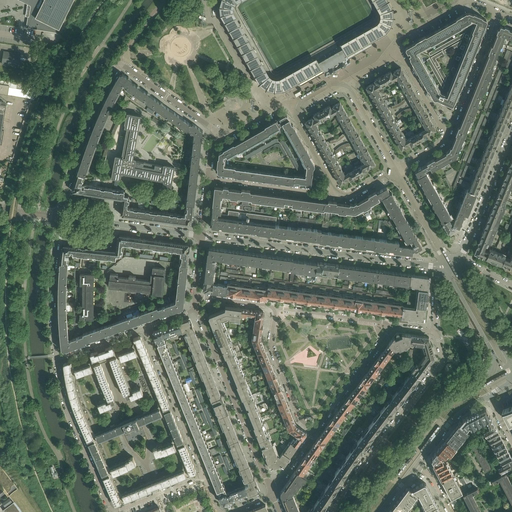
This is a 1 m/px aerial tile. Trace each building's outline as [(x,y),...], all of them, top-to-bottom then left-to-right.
[(18,0),(31,6),(30,9),(28,9),(27,13),(29,13),(29,16),(28,16),(26,28),(56,33),(58,29),(59,29),(73,0),(18,0)] [(231,5),(234,0),(221,0),(219,7),(221,15),(231,12),(231,5)] [(387,0),(374,0),(381,12),(392,9),(392,8),(387,0)] [(381,20),(378,25),(385,33),(391,25),(393,16),(392,9),(381,12),(381,20)] [(267,76),(243,33),(231,12),(221,15),(257,81),(260,84),(268,77),(267,76)] [(481,36),(487,22),(486,20),(482,18),(483,17),(478,15),(473,13),(473,14),(469,12),(467,13),(466,13),(456,19),(426,36),(415,42),(406,48),(405,50),(410,58),(409,59),(427,90),(428,90),(433,99),(435,100),(437,99),(451,106),(453,105),(459,91),(460,91),(482,36),(481,36)] [(378,25),(341,45),(343,49),(343,50),(320,63),(319,63),(317,59),(279,81),(284,90),(299,82),(300,83),(300,84),(300,85),(300,84),(300,85),(324,71),(325,73),(324,74),(325,75),(326,75),(330,73),(332,73),(335,72),(335,70),(336,70),(337,70),(340,68),(341,67),(343,68),(345,66),(346,64),(350,61),(350,60),(350,59),(349,59),(348,58),(371,45),(371,44),(371,43),(370,42),(385,33),(378,25)] [(511,30),(509,30),(509,29),(504,26),(503,27),(500,26),(499,28),(498,28),(495,35),(496,35),(494,40),(503,43),(504,40),(503,39),(505,36),(511,39),(511,30)] [(495,60),(500,47),(501,47),(503,43),(494,40),(493,45),(492,44),(487,55),(488,55),(488,56),(486,61),(494,65),(496,60),(495,60)] [(2,64),(18,66),(20,54),(4,51),(2,64)] [(494,65),(486,61),(480,76),(489,79),(490,80),(491,76),(490,75),(494,65)] [(500,67),(484,107),(487,108),(503,68),(500,67)] [(406,76),(401,68),(393,72),(394,73),(393,74),(395,78),(396,77),(398,80),(406,76)] [(376,84),(378,87),(378,88),(395,79),(395,78),(393,74),(391,71),(374,80),(376,84)] [(113,103),(115,99),(118,92),(123,84),(127,87),(127,89),(140,98),(141,98),(142,98),(146,92),(132,82),(132,81),(122,74),(121,75),(120,74),(118,76),(113,85),(109,93),(105,100),(103,106),(94,126),(91,134),(87,146),(83,157),(79,169),(77,174),(85,176),(86,173),(89,165),(94,148),(98,137),(103,126),(110,109),(113,103)] [(414,91),(406,76),(398,80),(407,96),(414,91)] [(486,86),(489,79),(480,76),(471,98),(480,101),(484,90),(485,91),(487,87),(486,86)] [(268,77),(260,84),(267,89),(276,91),(284,90),(279,81),(276,81),(272,80),(268,77)] [(34,91),(35,85),(0,79),(0,83),(9,85),(9,87),(34,91)] [(476,194),(504,126),(511,105),(511,82),(511,83),(468,191),(476,194)] [(0,83),(0,93),(8,95),(9,87),(9,85),(0,83)] [(374,85),(373,83),(366,87),(371,96),(379,92),(379,91),(378,92),(376,88),(378,87),(376,84),(374,85)] [(423,106),(414,91),(407,96),(415,111),(423,106)] [(160,102),(149,95),(146,92),(142,98),(141,98),(140,98),(157,110),(158,111),(163,103),(162,103),(160,101),(160,102)] [(387,107),(379,92),(371,96),(379,111),(387,107)] [(470,124),(477,109),(480,101),(471,98),(462,121),(470,124)] [(396,105),(394,105),(391,106),(392,109),(395,108),(397,107),(398,107),(399,107),(400,106),(402,104),(404,103),(406,101),(404,99),(402,101),(401,102),(399,103),(397,104),(396,105)] [(340,102),(332,106),(333,108),(332,109),(334,112),(335,112),(337,115),(345,111),(340,102)] [(186,121),(182,117),(163,104),(164,104),(163,103),(158,111),(180,126),(181,126),(182,127),(186,121)] [(330,105),(313,115),(315,118),(317,122),(318,123),(334,113),(334,112),(332,109),(330,105)] [(431,121),(423,106),(415,111),(424,126),(431,121)] [(396,122),(388,107),(387,107),(379,111),(388,126),(396,122)] [(399,114),(396,116),(398,118),(400,116),(401,115),(402,114),(404,113),(406,112),(407,112),(408,112),(411,111),(410,108),(408,109),(406,109),(404,110),(403,111),(401,112),(399,114)] [(353,126),(345,111),(337,115),(346,130),(353,126)] [(488,111),(482,126),(484,127),(490,113),(488,111)] [(482,112),(463,159),(466,161),(485,114),(482,112)] [(116,156),(113,173),(112,177),(119,179),(120,174),(123,175),(123,173),(161,180),(161,182),(164,183),(163,187),(170,188),(174,167),(167,166),(167,165),(164,165),(164,166),(135,161),(135,159),(133,159),(140,116),(134,115),(134,114),(131,114),(128,113),(127,117),(126,117),(125,124),(126,124),(125,127),(127,127),(122,157),(116,156)] [(310,156),(307,150),(293,124),(292,124),(287,116),(285,116),(279,119),(282,124),(285,129),(286,128),(303,160),(305,165),(306,167),(305,176),(294,175),(294,176),(293,183),(309,185),(311,184),(313,168),(314,167),(315,165),(310,156)] [(166,125),(154,117),(152,119),(164,128),(166,125)] [(313,119),(312,117),(305,122),(310,131),(317,126),(315,123),(317,122),(315,118),(313,119)] [(269,133),(274,130),(279,127),(279,126),(282,124),(279,119),(276,121),(275,120),(265,126),(265,127),(234,145),(233,144),(223,150),(223,151),(219,153),(218,158),(217,168),(217,172),(218,173),(234,175),(234,176),(293,184),(293,183),(294,176),(235,168),(235,167),(224,166),(224,159),(223,159),(224,157),(226,155),(227,157),(237,151),(238,152),(269,134),(269,133)] [(198,127),(192,123),(192,124),(186,121),(182,127),(181,126),(180,126),(187,131),(188,130),(192,133),(192,132),(193,133),(198,127)] [(431,121),(424,126),(425,129),(424,130),(426,133),(428,132),(428,134),(436,130),(431,121)] [(459,125),(459,126),(454,136),(456,137),(454,141),(462,145),(464,141),(463,141),(468,128),(469,128),(470,124),(462,121),(460,126),(459,125)] [(396,122),(388,126),(396,141),(402,138),(404,137),(396,122)] [(326,141),(317,126),(310,131),(318,146),(326,141)] [(353,126),(346,130),(354,145),(362,141),(353,126)] [(199,161),(201,143),(203,130),(198,127),(193,133),(192,132),(192,133),(194,134),(191,160),(199,161)] [(407,139),(409,143),(411,146),(428,137),(426,133),(424,130),(424,129),(407,139)] [(480,129),(474,144),(477,145),(483,130),(480,129)] [(334,140),(330,141),(331,143),(335,142),(336,142),(337,141),(338,141),(341,139),(342,138),(343,137),(345,136),(343,134),(341,135),(340,136),(339,137),(337,138),(336,139),(334,139),(334,140)] [(402,138),(396,141),(401,150),(409,145),(408,144),(409,143),(407,139),(405,140),(404,137),(402,138)] [(244,156),(245,159),(274,143),(275,143),(276,143),(277,142),(278,142),(278,139),(276,139),(275,139),(274,139),(273,140),(244,156)] [(300,169),(286,144),(285,142),(284,141),(283,141),(282,140),(281,139),(280,143),(281,143),(282,144),(283,145),(283,146),(284,146),(297,170),(298,171),(300,169)] [(326,141),(318,146),(327,161),(334,156),(326,141)] [(370,156),(362,141),(354,145),(362,160),(363,160),(370,156)] [(462,145),(454,141),(452,146),(451,147),(450,146),(449,149),(448,151),(445,153),(445,154),(441,156),(445,164),(449,162),(448,161),(456,157),(460,148),(461,149),(462,145)] [(338,148),(335,151),(337,153),(338,151),(340,150),(342,148),(345,147),(347,146),(349,146),(349,143),(346,144),(344,144),(341,146),(340,146),(339,147),(338,148)] [(265,153),(276,147),(277,146),(278,146),(279,147),(280,147),(280,148),(284,155),(286,154),(282,146),(281,145),(280,145),(279,144),(278,144),(277,144),(276,144),(275,144),(275,145),(264,151),(265,153)] [(473,147),(467,162),(470,163),(476,148),(473,147)] [(343,171),(334,156),(327,161),(335,175),(343,171)] [(370,156),(363,160),(365,163),(363,164),(365,168),(367,167),(368,168),(375,164),(370,156)] [(436,158),(433,159),(427,163),(430,168),(431,171),(441,165),(441,166),(445,164),(441,156),(436,159),(436,158)] [(503,205),(511,183),(511,159),(495,201),(503,205)] [(197,180),(199,161),(191,160),(189,179),(197,180)] [(418,169),(414,171),(418,177),(417,178),(426,173),(425,170),(430,168),(427,163),(426,163),(426,164),(421,168),(420,167),(418,168),(418,169)] [(346,173),(348,177),(350,181),(367,171),(365,168),(363,164),(346,173)] [(464,177),(468,168),(471,170),(472,167),(466,165),(462,176),(464,177)] [(460,169),(453,187),(455,187),(462,170),(460,169)] [(343,171),(335,175),(340,184),(348,180),(347,178),(348,177),(346,173),(345,174),(343,171)] [(435,188),(426,173),(417,178),(418,179),(417,179),(418,181),(419,181),(419,182),(424,189),(424,190),(424,191),(424,192),(425,192),(425,193),(426,193),(435,188)] [(77,174),(72,189),(73,190),(73,191),(83,193),(84,186),(83,186),(82,185),(82,184),(79,184),(79,182),(81,183),(82,182),(83,182),(85,176),(77,174)] [(194,205),(196,186),(197,180),(189,179),(186,204),(194,205)] [(107,197),(109,188),(85,184),(84,186),(83,193),(107,197)] [(234,199),(235,190),(230,189),(229,188),(222,187),(221,188),(219,188),(219,187),(217,187),(214,187),(212,206),(221,207),(221,206),(220,206),(221,199),(220,198),(220,196),(230,197),(230,198),(234,199)] [(397,204),(393,196),(393,195),(392,194),(391,193),(391,192),(390,193),(386,187),(382,189),(380,190),(377,192),(376,191),(375,192),(378,197),(381,196),(390,213),(399,207),(399,206),(399,205),(397,205),(398,204),(397,204)] [(124,196),(125,191),(109,188),(107,197),(123,199),(124,196)] [(443,203),(435,188),(426,193),(425,193),(426,193),(426,194),(426,195),(427,196),(428,196),(430,200),(432,204),(432,205),(432,206),(433,207),(434,207),(434,208),(443,203)] [(326,202),(313,200),(251,192),(251,191),(251,190),(241,189),(241,190),(240,190),(235,190),(234,199),(238,199),(238,198),(252,200),(251,201),(324,211),(324,209),(335,211),(336,202),(327,201),(326,202)] [(476,194),(468,191),(467,190),(458,212),(465,214),(468,216),(476,194)] [(380,200),(378,197),(375,192),(367,196),(368,197),(367,198),(358,203),(357,202),(356,203),(361,210),(363,209),(364,210),(371,206),(370,205),(380,200)] [(129,205),(130,196),(124,196),(123,199),(121,214),(122,214),(122,216),(129,216),(130,207),(127,207),(127,204),(129,205)] [(497,226),(505,205),(503,205),(495,201),(487,221),(497,226)] [(361,210),(356,203),(354,203),(352,204),(349,203),(349,204),(348,205),(338,203),(337,202),(336,202),(335,211),(338,211),(338,212),(346,214),(346,212),(355,214),(355,213),(361,210)] [(452,218),(443,203),(434,208),(434,209),(435,210),(436,211),(440,219),(441,219),(440,220),(441,222),(442,222),(442,223),(449,219),(452,218)] [(194,205),(186,204),(185,211),(186,211),(185,214),(193,215),(194,205)] [(221,214),(221,211),(221,207),(212,206),(210,226),(212,226),(211,227),(218,228),(220,214),(221,214)] [(146,209),(130,207),(129,216),(145,219),(146,209)] [(407,222),(408,221),(407,220),(406,220),(406,219),(401,211),(401,210),(400,208),(399,208),(400,208),(399,208),(399,207),(390,213),(403,235),(412,230),(410,226),(409,226),(410,224),(409,223),(408,223),(408,222),(407,222)] [(152,220),(154,210),(146,209),(145,219),(152,220)] [(160,221),(162,211),(154,210),(152,220),(160,221)] [(250,233),(253,214),(229,210),(228,215),(220,214),(218,228),(250,233)] [(178,214),(162,211),(160,221),(176,223),(178,214)] [(465,214),(458,212),(453,223),(457,224),(456,227),(459,228),(465,214)] [(326,243),(328,232),(328,229),(329,229),(330,226),(331,226),(331,221),(333,221),(334,217),(335,217),(336,214),(331,213),(330,221),(329,221),(323,220),(323,221),(322,224),(322,228),(321,230),(320,241),(320,242),(326,243)] [(182,214),(178,214),(176,223),(184,224),(185,216),(182,215),(182,214)] [(193,215),(185,214),(185,216),(184,224),(191,225),(191,223),(192,223),(193,215)] [(275,225),(276,221),(276,217),(253,214),(250,233),(274,236),(275,225)] [(452,225),(449,219),(442,223),(443,223),(442,224),(443,225),(444,225),(444,226),(448,233),(455,229),(454,228),(456,227),(457,224),(453,223),(452,225)] [(391,229),(385,220),(382,221),(388,231),(391,229)] [(490,243),(496,228),(497,226),(487,221),(480,239),(489,242),(490,243)] [(282,237),(283,226),(275,225),(274,236),(282,237)] [(289,238),(290,227),(283,226),(282,237),(289,238)] [(296,238),(297,228),(290,227),(289,238),(296,239),(296,238)] [(298,227),(297,228),(296,238),(304,239),(306,228),(298,227)] [(321,230),(313,229),(306,228),(304,239),(306,239),(310,240),(310,239),(320,241),(321,230)] [(414,234),(413,231),(412,230),(403,235),(407,242),(409,241),(416,237),(416,236),(415,235),(414,234)] [(343,234),(328,232),(326,243),(342,245),(343,234)] [(350,246),(351,235),(343,234),(342,245),(350,246)] [(125,245),(126,236),(120,235),(119,237),(118,237),(116,251),(116,255),(122,256),(123,250),(121,249),(122,245),(125,245)] [(390,251),(391,241),(351,235),(350,246),(390,251)] [(141,247),(142,238),(126,236),(125,245),(141,247)] [(416,237),(409,241),(413,247),(411,247),(410,251),(413,251),(414,250),(415,251),(422,248),(418,240),(418,239),(417,238),(416,238),(416,237)] [(150,239),(142,238),(141,247),(149,248),(150,239)] [(165,250),(166,242),(150,239),(149,248),(165,250)] [(489,242),(480,239),(477,247),(484,250),(485,246),(487,246),(489,242)] [(399,242),(391,241),(390,251),(412,254),(413,251),(410,251),(411,247),(398,245),(399,242)] [(189,253),(190,246),(188,246),(189,245),(166,242),(165,250),(177,252),(177,251),(181,252),(180,254),(183,255),(184,252),(189,253)] [(73,254),(73,247),(63,246),(63,247),(62,247),(60,257),(60,263),(68,264),(69,258),(65,257),(65,254),(70,255),(70,253),(73,254)] [(78,247),(73,247),(73,254),(73,255),(81,256),(81,255),(82,256),(83,248),(81,247),(80,247),(79,247),(78,247)] [(85,248),(84,248),(83,248),(82,256),(84,256),(83,257),(91,257),(92,249),(88,248),(87,248),(86,247),(85,248)] [(488,251),(484,250),(477,247),(474,254),(486,258),(488,251)] [(208,249),(206,260),(212,260),(212,258),(214,258),(215,248),(209,248),(209,249),(208,249)] [(223,249),(215,248),(214,258),(219,259),(220,260),(222,260),(223,249)] [(100,249),(92,249),(91,257),(99,258),(100,249)] [(116,255),(116,251),(100,249),(99,258),(115,260),(116,255)] [(246,264),(247,253),(223,249),(222,260),(232,262),(231,265),(234,266),(235,262),(246,264)] [(488,251),(486,258),(485,259),(493,262),(497,252),(489,249),(488,251)] [(188,265),(189,253),(184,252),(183,255),(180,254),(179,260),(180,260),(179,264),(180,264),(188,265)] [(505,255),(497,252),(493,262),(501,265),(502,265),(504,257),(505,255)] [(261,266),(263,255),(247,253),(246,264),(261,266)] [(285,269),(287,258),(263,255),(261,266),(285,269)] [(511,261),(510,260),(504,257),(502,265),(511,268),(511,261)] [(315,274),(315,273),(317,263),(307,262),(307,261),(303,261),(293,260),(293,259),(287,258),(285,269),(292,270),(292,271),(315,274)] [(206,260),(205,274),(213,275),(214,270),(214,271),(215,266),(214,266),(215,261),(212,260),(206,260)] [(331,264),(323,263),(322,274),(330,275),(331,264)] [(185,290),(187,272),(187,269),(188,265),(180,264),(179,269),(177,289),(185,290)] [(339,265),(331,264),(330,275),(337,276),(339,265)] [(353,278),(355,267),(339,265),(337,276),(353,278)] [(162,294),(165,268),(153,267),(153,272),(152,273),(152,274),(151,274),(151,280),(150,280),(149,280),(136,279),(136,276),(129,275),(128,278),(118,277),(118,274),(110,273),(109,287),(152,291),(153,292),(153,293),(155,293),(162,294)] [(369,281),(369,280),(371,269),(355,267),(353,278),(365,279),(365,281),(369,281)] [(378,270),(371,269),(369,280),(377,281),(378,270)] [(393,283),(395,272),(378,270),(377,281),(393,283)] [(409,285),(411,275),(402,273),(395,272),(393,283),(409,285)] [(93,319),(93,274),(80,274),(80,285),(83,285),(82,314),(80,314),(80,318),(93,319)] [(225,294),(227,285),(224,285),(224,284),(215,283),(215,284),(213,284),(213,280),(213,279),(213,275),(205,274),(203,290),(204,291),(225,294)] [(428,304),(428,297),(429,294),(428,294),(428,292),(429,292),(429,286),(430,277),(411,275),(409,285),(414,286),(414,292),(408,292),(407,306),(403,305),(402,315),(401,317),(424,320),(426,303),(428,304)] [(227,284),(227,285),(225,294),(239,296),(241,285),(238,285),(238,284),(236,283),(236,285),(235,285),(235,286),(232,286),(232,285),(232,284),(232,283),(230,283),(230,284),(227,284)] [(243,286),(241,285),(239,296),(253,298),(254,287),(251,287),(252,285),(249,285),(249,287),(248,288),(246,287),(246,286),(245,286),(246,285),(243,284),(243,286)] [(267,297),(268,289),(265,289),(265,287),(263,287),(263,289),(262,289),(262,290),(259,289),(259,288),(259,287),(257,286),(257,287),(254,287),(253,298),(266,299),(267,297)] [(287,299),(288,289),(285,289),(286,287),(283,287),(283,289),(283,288),(283,290),(279,289),(280,288),(279,288),(280,286),(277,286),(277,288),(275,287),(273,298),(277,298),(278,299),(282,299),(283,299),(287,299)] [(291,289),(288,289),(287,299),(300,301),(302,291),(299,290),(299,289),(297,289),(297,290),(296,290),(296,291),(293,291),(293,290),(293,288),(291,288),(291,289)] [(185,290),(177,289),(176,301),(184,302),(185,290)] [(314,303),(315,293),(312,292),(312,291),(310,291),(310,292),(310,293),(307,293),(307,292),(306,292),(307,290),(304,290),(304,291),(302,291),(300,301),(304,302),(305,302),(309,303),(310,303),(314,303)] [(317,293),(315,293),(314,303),(327,305),(328,294),(326,294),(326,293),(324,292),(323,294),(323,295),(320,295),(320,294),(320,293),(320,292),(318,292),(317,293)] [(340,307),(342,296),(339,296),(339,294),(337,294),(337,296),(336,297),(333,297),(334,295),(333,295),(333,294),(331,293),(331,295),(328,294),(327,305),(331,305),(332,306),(336,307),(337,306),(340,307)] [(344,297),(342,296),(340,307),(354,308),(356,298),(353,298),(353,296),(351,296),(350,298),(350,299),(347,298),(347,297),(347,296),(344,295),(344,297)] [(358,297),(358,298),(356,298),(354,308),(354,309),(356,309),(360,309),(361,310),(361,309),(362,300),(360,300),(360,299),(360,297),(358,297)] [(362,299),(362,300),(361,309),(374,311),(376,301),(373,301),(373,299),(371,299),(371,300),(370,300),(370,301),(367,301),(367,300),(367,298),(365,298),(365,299),(362,299)] [(388,313),(389,303),(386,302),(387,301),(384,300),(384,302),(384,303),(381,303),(381,302),(380,302),(381,300),(378,300),(378,301),(376,301),(374,311),(378,312),(380,313),(383,313),(384,313),(388,313)] [(184,302),(176,301),(176,302),(163,306),(166,314),(183,308),(184,302)] [(391,303),(389,303),(388,313),(402,315),(403,305),(403,304),(400,304),(400,303),(398,302),(397,304),(397,305),(394,305),(394,304),(394,302),(392,302),(391,303)] [(166,314),(163,306),(158,308),(157,307),(149,310),(152,317),(160,315),(160,316),(166,314)] [(208,317),(211,323),(221,319),(228,317),(229,317),(231,307),(225,306),(225,309),(209,315),(208,317)] [(248,309),(247,315),(252,316),(252,317),(255,317),(256,310),(248,309)] [(152,317),(149,310),(134,315),(137,323),(152,317)] [(263,321),(264,313),(263,311),(256,310),(255,317),(255,319),(263,321)] [(134,315),(123,319),(120,320),(123,329),(126,328),(126,327),(137,323),(134,315)] [(94,322),(94,324),(112,317),(111,316),(94,322)] [(179,322),(179,323),(183,332),(187,330),(189,334),(194,331),(195,331),(190,320),(189,320),(188,319),(179,322)] [(230,340),(227,334),(221,319),(211,323),(220,344),(230,340)] [(120,320),(106,325),(108,333),(120,329),(120,330),(123,329),(120,320)] [(179,323),(172,326),(175,335),(183,332),(179,323)] [(106,325),(94,330),(97,337),(108,333),(106,325)] [(172,326),(164,329),(167,337),(175,335),(172,326)] [(154,333),(153,333),(156,341),(157,341),(159,345),(165,342),(164,338),(167,337),(164,329),(163,328),(154,331),(154,333)] [(97,337),(94,330),(88,332),(91,339),(97,337)] [(194,331),(189,334),(187,334),(188,337),(186,338),(186,340),(188,339),(191,346),(189,346),(190,348),(200,344),(195,331),(194,331)] [(83,334),(83,335),(86,341),(91,339),(88,332),(83,334)] [(261,338),(261,334),(253,333),(252,341),(261,340),(261,338)] [(409,344),(411,335),(411,334),(402,333),(402,334),(399,334),(398,333),(396,333),(396,334),(396,335),(395,337),(394,337),(388,344),(395,350),(397,351),(397,350),(399,349),(400,351),(407,348),(406,346),(409,345),(409,344)] [(83,335),(78,337),(80,345),(86,343),(86,341),(83,335)] [(432,348),(429,337),(411,335),(409,344),(423,345),(424,350),(432,348)] [(112,346),(105,349),(106,350),(102,352),(98,353),(98,352),(97,351),(90,354),(94,364),(91,365),(90,364),(87,365),(87,364),(85,365),(85,366),(79,368),(79,367),(77,367),(77,369),(74,370),(71,371),(71,368),(72,368),(72,364),(71,361),(64,363),(63,365),(65,376),(67,389),(68,393),(70,397),(71,401),(72,405),(74,409),(77,417),(114,504),(116,505),(152,490),(152,489),(155,487),(159,486),(159,487),(160,487),(195,473),(196,471),(141,337),(139,336),(133,338),(135,342),(134,342),(135,344),(137,344),(138,347),(135,348),(132,349),(131,348),(129,349),(129,350),(124,352),(123,351),(121,351),(121,353),(119,354),(119,355),(116,356),(112,346)] [(70,341),(68,339),(65,339),(66,343),(61,343),(61,350),(63,350),(63,351),(80,345),(78,337),(70,340),(70,341)] [(230,340),(220,344),(225,358),(226,358),(235,354),(230,340)] [(263,344),(261,340),(252,341),(255,348),(263,344)] [(165,342),(159,345),(157,345),(161,353),(169,350),(166,342),(165,342)] [(200,344),(190,348),(191,350),(193,349),(196,359),(194,359),(195,361),(205,357),(200,344)] [(265,351),(263,344),(255,348),(257,354),(265,351)] [(392,354),(395,350),(388,344),(384,350),(391,355),(392,354)] [(434,357),(432,348),(424,350),(426,355),(418,365),(425,370),(434,357)] [(417,359),(412,356),(413,349),(410,349),(409,357),(415,362),(417,359)] [(169,350),(161,353),(164,361),(172,357),(169,350)] [(391,355),(384,350),(380,355),(387,361),(391,355)] [(268,357),(265,351),(257,354),(260,360),(268,357)] [(189,366),(184,353),(181,354),(186,367),(189,366)] [(241,368),(235,354),(226,358),(233,374),(241,371),(240,368),(241,368)] [(383,366),(387,361),(380,355),(376,361),(383,366)] [(172,357),(164,361),(167,368),(175,365),(172,357)] [(216,383),(210,370),(205,357),(195,361),(196,363),(198,362),(202,372),(200,372),(201,376),(203,375),(207,385),(205,385),(206,387),(216,383)] [(271,363),(268,357),(260,360),(263,367),(271,363)] [(383,366),(376,361),(372,366),(379,371),(383,366)] [(273,370),(271,363),(263,367),(265,373),(273,370)] [(425,370),(418,365),(416,364),(411,370),(412,371),(420,377),(425,370)] [(175,365),(167,368),(170,376),(178,373),(175,365)] [(378,373),(379,371),(372,366),(368,371),(375,377),(376,376),(378,373)] [(276,376),(273,370),(265,373),(268,379),(276,376)] [(252,395),(246,381),(243,373),(242,374),(241,371),(233,374),(237,385),(236,385),(242,399),(243,399),(252,395)] [(375,377),(368,371),(364,377),(371,382),(375,377)] [(420,377),(412,371),(409,375),(410,376),(408,379),(407,378),(406,379),(407,380),(405,383),(404,382),(401,386),(408,392),(420,377)] [(178,373),(170,376),(173,384),(182,380),(178,373)] [(278,382),(276,376),(268,379),(270,385),(278,382)] [(369,384),(371,382),(364,377),(363,378),(360,381),(359,382),(367,388),(369,384)] [(389,391),(397,381),(392,377),(390,380),(392,382),(387,389),(389,391)] [(182,380),(173,384),(176,392),(185,388),(182,380)] [(281,388),(278,382),(270,385),(273,392),(281,388)] [(363,393),(367,388),(359,382),(355,388),(363,393)] [(216,383),(206,387),(206,389),(208,388),(212,398),(210,398),(211,400),(212,400),(221,396),(216,383)] [(393,397),(389,401),(396,407),(408,392),(401,386),(398,390),(399,391),(397,393),(396,393),(394,394),(396,395),(394,398),(393,397)] [(185,388),(176,392),(179,399),(188,396),(185,388)] [(204,401),(199,388),(196,389),(201,402),(204,401)] [(283,395),(281,388),(273,392),(275,398),(283,395)] [(358,398),(363,393),(355,388),(351,393),(358,398)] [(358,398),(351,393),(347,398),(354,404),(355,402),(357,400),(358,398)] [(252,395),(243,399),(249,413),(256,409),(254,404),(255,403),(252,395)] [(286,401),(283,395),(275,398),(278,404),(286,401)] [(188,396),(179,399),(182,407),(191,403),(188,396)] [(221,396),(212,400),(218,416),(227,412),(228,413),(228,412),(225,406),(227,405),(225,402),(224,402),(221,396)] [(350,409),(354,404),(347,398),(343,404),(350,409)] [(380,411),(377,415),(385,421),(396,407),(389,401),(388,400),(385,404),(386,405),(384,408),(383,407),(382,409),(383,410),(381,412),(380,411)] [(288,407),(286,401),(278,404),(280,411),(288,407)] [(191,403),(182,407),(186,415),(194,411),(191,403)] [(349,411),(350,409),(343,404),(339,409),(346,415),(347,413),(349,411)] [(217,434),(206,406),(203,408),(214,435),(217,434)] [(511,423),(511,406),(510,407),(503,409),(511,424),(511,423)] [(291,414),(288,407),(280,411),(283,417),(291,414)] [(365,419),(370,412),(368,410),(369,408),(366,407),(364,410),(366,412),(362,417),(365,419)] [(484,408),(480,410),(486,420),(491,417),(486,408),(484,408)] [(258,409),(256,409),(249,413),(254,426),(263,423),(258,409)] [(342,420),(346,415),(339,409),(335,415),(342,420)] [(480,410),(475,412),(481,423),(486,421),(486,420),(480,410)] [(194,411),(186,415),(189,422),(197,419),(194,411)] [(238,438),(233,425),(228,413),(227,412),(218,416),(217,416),(218,418),(220,417),(224,427),(222,428),(223,431),(225,431),(229,440),(227,441),(228,443),(238,438)] [(475,412),(470,415),(476,426),(481,423),(475,412)] [(294,420),(291,414),(283,417),(286,423),(294,420)] [(340,422),(342,420),(335,415),(331,420),(338,426),(339,424),(340,422)] [(365,430),(365,431),(373,437),(385,421),(377,415),(373,420),(375,421),(373,423),(371,422),(370,424),(371,425),(370,427),(368,426),(365,430)] [(470,415),(465,417),(470,426),(471,429),(476,426),(470,415)] [(464,418),(459,424),(466,430),(468,427),(470,426),(465,417),(464,418)] [(495,425),(491,417),(486,420),(486,421),(489,427),(495,425)] [(197,419),(189,422),(192,430),(200,426),(197,419)] [(296,425),(295,424),(294,420),(286,423),(289,431),(296,425)] [(338,426),(331,420),(327,426),(334,431),(338,426)] [(263,423),(254,426),(253,427),(259,440),(269,436),(263,423)] [(459,424),(456,428),(466,437),(469,433),(466,430),(459,424)] [(295,435),(300,428),(296,425),(289,431),(295,435)] [(495,425),(489,427),(483,431),(486,435),(497,429),(495,425)] [(200,426),(192,430),(195,438),(203,434),(200,426)] [(333,433),(334,431),(327,426),(323,431),(330,436),(331,435),(333,433)] [(302,440),(306,434),(306,432),(300,428),(295,435),(296,435),(298,437),(302,440)] [(456,428),(453,432),(463,440),(466,437),(456,428)] [(497,429),(486,435),(488,439),(499,433),(497,429)] [(326,442),(330,436),(323,431),(319,437),(326,442)] [(357,442),(354,446),(361,452),(362,452),(373,437),(365,431),(362,435),(363,436),(361,438),(360,438),(359,439),(360,440),(358,442),(357,442)] [(453,432),(449,436),(460,444),(463,440),(453,432)] [(499,433),(488,439),(490,443),(501,438),(499,433)] [(213,457),(207,442),(203,434),(195,438),(204,461),(213,457)] [(269,436),(259,440),(262,448),(272,444),(269,436)] [(449,436),(446,440),(456,447),(456,448),(460,444),(449,436)] [(297,447),(301,441),(302,440),(298,437),(295,440),(293,438),(290,442),(291,443),(297,447)] [(322,448),(326,442),(319,437),(318,438),(316,441),(315,441),(315,442),(315,443),(322,448)] [(238,438),(228,443),(229,444),(231,443),(234,453),(232,453),(233,456),(243,451),(238,438)] [(501,438),(490,443),(493,448),(504,442),(501,438)] [(224,451),(219,439),(216,440),(221,453),(224,451)] [(342,450),(348,442),(345,440),(339,448),(342,450)] [(446,440),(443,443),(452,451),(456,447),(446,440)] [(291,443),(290,442),(286,446),(294,452),(297,447),(291,443)] [(504,442),(493,448),(495,452),(506,446),(504,442)] [(279,456),(279,455),(277,455),(273,443),(272,444),(262,448),(270,469),(281,464),(283,466),(290,457),(283,451),(279,456)] [(318,453),(322,448),(315,443),(311,448),(318,453)] [(443,443),(440,447),(448,453),(449,455),(452,451),(443,443)] [(472,448),(485,472),(490,469),(478,445),(472,448)] [(294,452),(286,446),(283,451),(290,457),(294,452)] [(346,457),(343,462),(351,467),(361,452),(354,446),(353,446),(351,450),(352,451),(350,454),(349,453),(348,455),(349,455),(347,458),(346,457)] [(506,446),(495,452),(497,456),(508,451),(506,446)] [(440,447),(437,451),(443,456),(444,456),(444,457),(447,454),(448,453),(440,447)] [(317,454),(318,453),(311,448),(307,453),(314,458),(316,456),(317,454)] [(243,451),(233,456),(234,457),(236,456),(240,466),(238,466),(238,468),(248,464),(243,451)] [(430,459),(433,463),(439,460),(440,461),(442,460),(441,457),(443,456),(437,451),(430,459)] [(508,451),(497,456),(499,460),(510,455),(508,451)] [(313,460),(314,458),(307,453),(303,459),(310,464),(311,463),(313,460)] [(511,458),(510,455),(499,460),(502,465),(511,459),(511,458)] [(213,457),(204,461),(207,469),(216,465),(213,457)] [(306,469),(310,464),(303,459),(299,465),(306,469)] [(501,472),(511,466),(511,459),(502,465),(498,467),(501,472)] [(439,460),(433,463),(435,468),(444,463),(442,460),(440,461),(439,460)] [(332,477),(333,478),(340,483),(351,467),(343,462),(340,466),(341,466),(339,469),(338,469),(337,470),(338,471),(336,474),(335,473),(332,477)] [(446,462),(444,463),(435,468),(437,472),(448,466),(446,462)] [(248,464),(238,468),(239,470),(241,469),(244,476),(242,477),(243,479),(245,478),(246,481),(254,477),(248,464)] [(216,465),(207,469),(211,476),(219,473),(216,465)] [(303,475),(306,469),(299,465),(295,470),(303,475)] [(448,466),(437,472),(439,476),(450,470),(448,466)] [(298,490),(304,481),(307,478),(303,475),(295,470),(281,492),(280,494),(282,499),(293,495),(292,493),(294,490),(296,492),(298,490)] [(320,481),(326,472),(323,470),(318,479),(320,481)] [(450,470),(439,476),(441,480),(453,475),(450,470)] [(219,473),(211,476),(214,484),(222,481),(219,473)] [(479,490),(478,487),(463,495),(471,511),(511,511),(511,485),(506,473),(491,480),(492,483),(499,480),(511,503),(511,509),(506,511),(481,511),(472,494),(479,490)] [(471,481),(475,487),(480,485),(475,476),(471,479),(468,474),(463,477),(466,483),(471,481)] [(462,492),(453,475),(441,480),(451,498),(462,492)] [(254,477),(246,481),(247,484),(245,485),(245,486),(248,493),(248,495),(257,491),(258,489),(259,489),(254,477)] [(340,483),(333,478),(330,482),(331,483),(329,485),(328,485),(327,487),(328,487),(326,490),(325,489),(322,493),(330,499),(340,483)] [(222,481),(214,484),(217,492),(218,491),(225,489),(225,488),(222,481)] [(490,481),(479,487),(481,492),(492,486),(490,481)] [(396,511),(402,511),(417,492),(425,505),(434,499),(426,483),(424,482),(412,489),(408,486),(393,506),(392,508),(396,511)] [(241,486),(237,488),(240,497),(248,493),(245,486),(241,487),(241,486)] [(229,491),(230,491),(233,500),(240,497),(237,488),(229,491)] [(225,489),(218,491),(220,495),(219,496),(222,504),(223,503),(224,504),(225,504),(233,501),(233,500),(230,491),(226,493),(225,489)] [(315,504),(311,509),(315,511),(321,511),(330,499),(322,493),(319,498),(320,499),(318,501),(317,500),(316,502),(317,503),(316,505),(315,504)] [(293,511),(299,510),(295,500),(293,495),(282,499),(287,511),(293,511)] [(5,506),(12,502),(10,498),(2,503),(5,506)] [(440,511),(434,499),(425,505),(428,511),(440,511)] [(21,511),(15,501),(3,509),(5,511),(21,511)]
